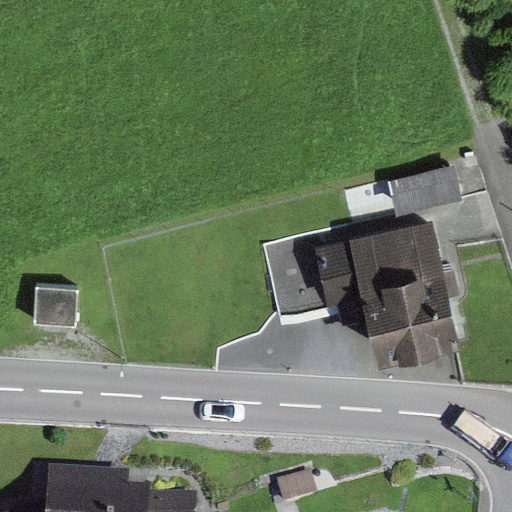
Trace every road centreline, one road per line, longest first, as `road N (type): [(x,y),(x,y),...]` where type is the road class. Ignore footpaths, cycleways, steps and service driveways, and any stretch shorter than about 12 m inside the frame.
road 1 (tertiary): [(0,390),(428,414),(511,440)]
road 2 (track): [(446,0),(492,136)]
